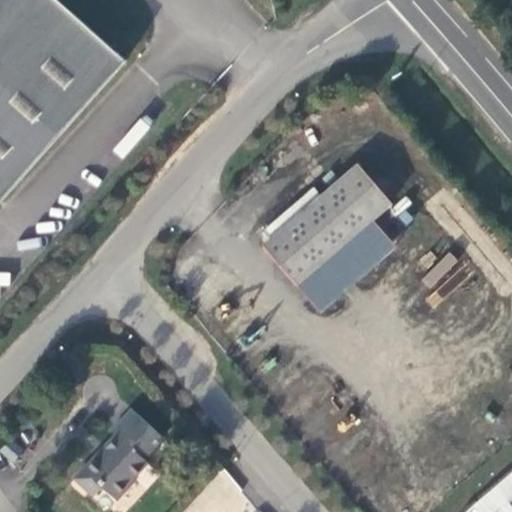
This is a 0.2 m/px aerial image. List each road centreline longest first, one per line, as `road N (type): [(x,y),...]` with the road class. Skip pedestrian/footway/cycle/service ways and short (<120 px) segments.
road 1 (unknown): [(170,195),(305,368),(330,379),(511,374)]
road 2 (unclassified): [(367,0),(100,264)]
road 3 (unclassified): [(100,264),(312,511)]
road 4 (secondary): [(407,0),(511,122)]
road 5 (unclassified): [(100,264),(0,378)]
